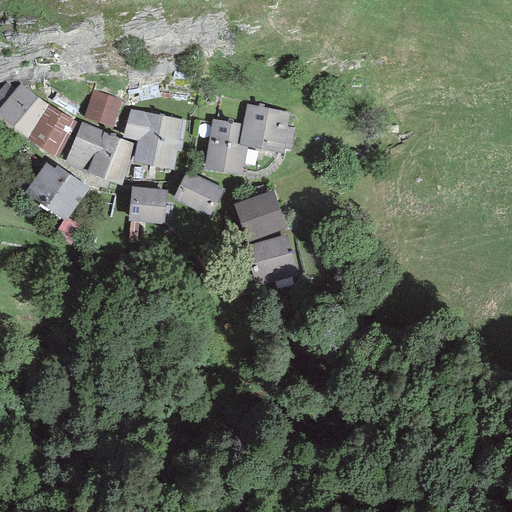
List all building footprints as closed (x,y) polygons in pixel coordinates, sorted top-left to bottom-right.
[(0,117),(26,139),(48,105),(20,84),(15,91),(6,82),(0,89),(0,117)] [(113,128),(122,101),(92,91),(83,118),(113,128)] [(80,124),(48,105),(26,139),(57,159),(59,154),(65,157),(80,124)] [(239,145),(247,147),(284,154),(284,149),(292,150),(296,128),(287,127),(290,112),(246,105),(242,124),(239,145)] [(181,152),(186,120),(129,109),(122,138),(137,141),(133,162),(173,170),(177,151),(181,152)] [(212,119),(203,170),(243,177),(247,147),(239,145),(242,124),(212,119)] [(121,186),(133,144),(119,139),(81,122),(63,164),(86,174),(86,172),(121,186)] [(89,188),(56,166),(54,168),(46,162),(24,194),(63,220),(65,222),(68,219),(89,188)] [(212,216),(225,188),(186,171),(173,199),(212,216)] [(164,225),(167,190),(131,187),(128,222),(164,225)] [(247,242),(286,227),(272,190),(233,205),(247,242)] [(81,227),(68,219),(65,222),(63,220),(57,230),(71,246),(81,227)] [(295,266),(286,235),(244,247),(253,278),(295,266)]
